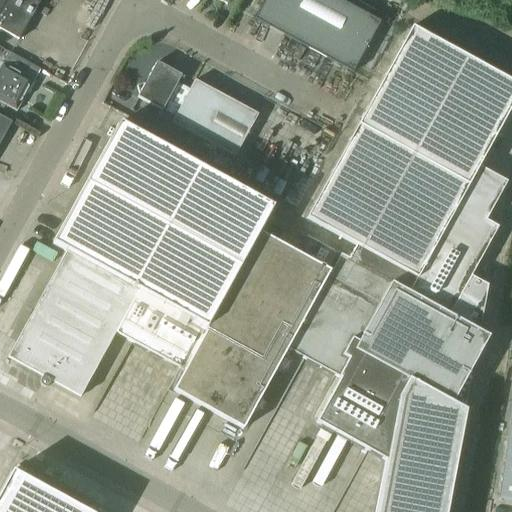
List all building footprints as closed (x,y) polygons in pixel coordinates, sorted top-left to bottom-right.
[(0,0),(0,31),(18,41),(40,0),(0,0)] [(303,47),(328,0),(264,0),(254,20),(303,47)] [(337,0),(328,0),(303,47),(352,74),(380,23),(337,0)] [(66,252),(58,268),(129,306),(115,334),(184,372),(173,392),(242,429),(285,351),(339,380),(314,424),(384,462),(374,511),(445,511),(465,410),(464,410),(469,384),(464,381),(488,338),(481,334),(490,282),(473,272),(501,223),(488,216),(510,178),(481,162),(511,106),(511,76),(414,22),(306,219),(356,247),(348,260),(336,254),(307,238),(303,244),(266,224),(274,209),(119,124),(53,245),(66,252)] [(2,64),(33,81),(40,70),(9,53),(2,64)] [(0,144),(11,123),(0,117),(0,103),(16,112),(33,81),(2,64),(0,68),(0,144)] [(158,116),(171,123),(189,91),(177,84),(181,77),(156,64),(144,86),(137,88),(139,95),(137,99),(160,111),(158,116)] [(194,82),(189,91),(171,123),(171,124),(235,158),(257,116),(194,82)] [(8,359),(42,377),(40,382),(40,383),(40,384),(40,385),(41,386),(41,387),(43,388),(44,388),(45,389),(47,388),(48,387),(49,386),(51,382),(80,398),(115,334),(129,306),(58,268),(8,359)] [(511,407),(498,500),(511,501),(511,407)] [(0,511),(83,511),(11,472),(0,492),(0,511)]
